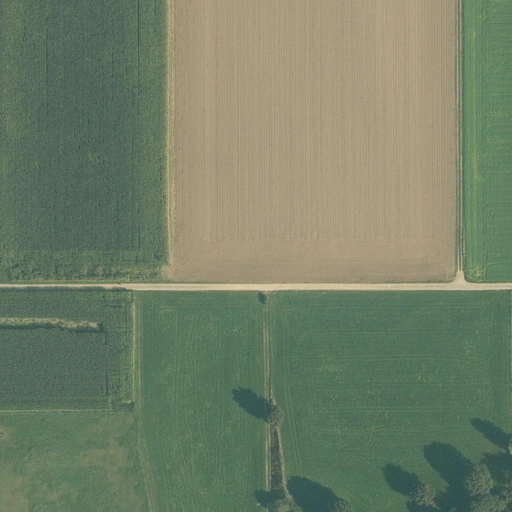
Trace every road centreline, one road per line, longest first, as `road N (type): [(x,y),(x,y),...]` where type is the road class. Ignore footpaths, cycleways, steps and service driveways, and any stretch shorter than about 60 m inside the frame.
road 1 (track): [(511,286),(0,289)]
road 2 (track): [(458,0),(459,286)]
road 3 (track): [(261,286),(269,511)]
